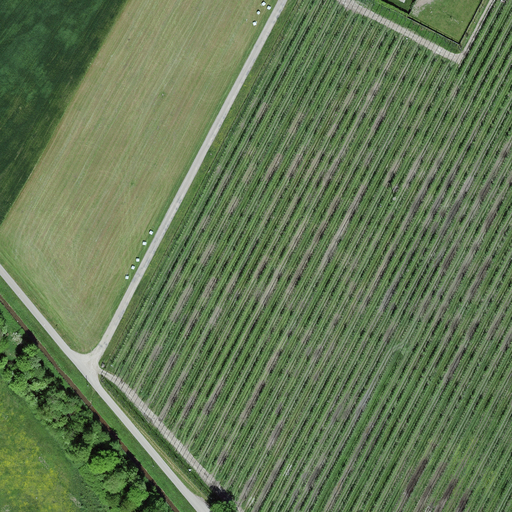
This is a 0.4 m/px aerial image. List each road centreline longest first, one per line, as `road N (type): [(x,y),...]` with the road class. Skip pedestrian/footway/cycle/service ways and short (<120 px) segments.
road 1 (track): [(285,0),(91,372)]
road 2 (unclassified): [(213,511),(0,263)]
